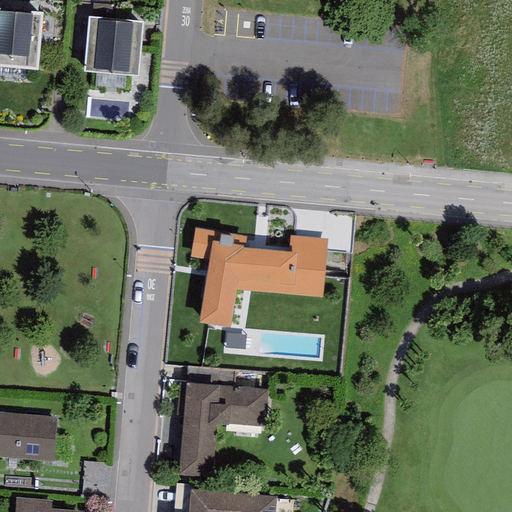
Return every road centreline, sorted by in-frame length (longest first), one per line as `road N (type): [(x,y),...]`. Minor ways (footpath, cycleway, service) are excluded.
road 1 (residential): [(163,174),(511,202)]
road 2 (residential): [(134,511),(163,174)]
road 3 (residential): [(181,0),(163,174)]
road 4 (residential): [(0,158),(163,174)]
